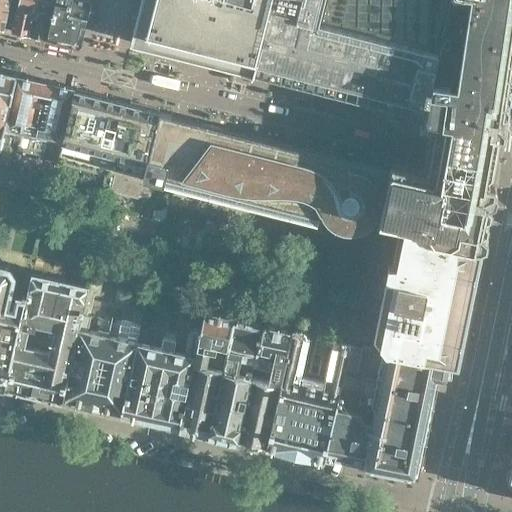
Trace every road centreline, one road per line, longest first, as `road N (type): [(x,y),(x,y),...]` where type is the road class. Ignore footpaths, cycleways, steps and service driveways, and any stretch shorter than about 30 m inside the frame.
road 1 (residential): [(458,506),(0,402)]
road 2 (residential): [(124,79),(430,152)]
road 3 (residential): [(511,233),(472,433)]
